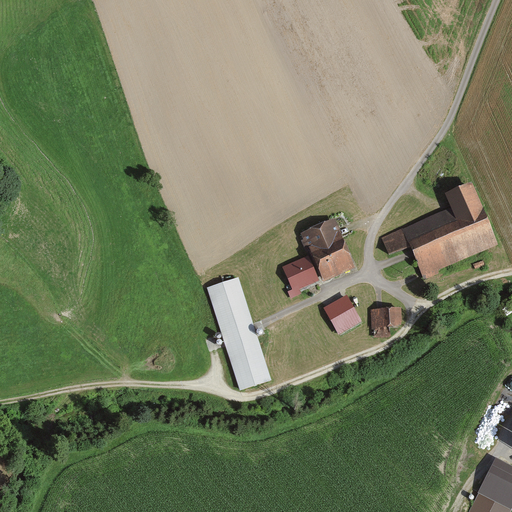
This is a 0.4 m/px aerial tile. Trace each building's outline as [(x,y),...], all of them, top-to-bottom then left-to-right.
[(443,211),(380,238),(387,255),(405,248),(418,278),(491,247),(465,187),(438,199),(443,211)] [(347,271),(328,223),(297,235),(306,259),(283,268),(293,292),(347,271)] [(237,281),(208,290),(238,390),(267,381),(237,281)] [(343,301),(322,311),(334,334),(355,323),(343,301)] [(394,312),(369,313),(370,340),(386,339),(386,329),(395,329),(394,312)] [(511,472),(495,464),(474,506),(485,511),(489,511),(492,507),(500,511),(510,511),(511,509),(511,472)]
